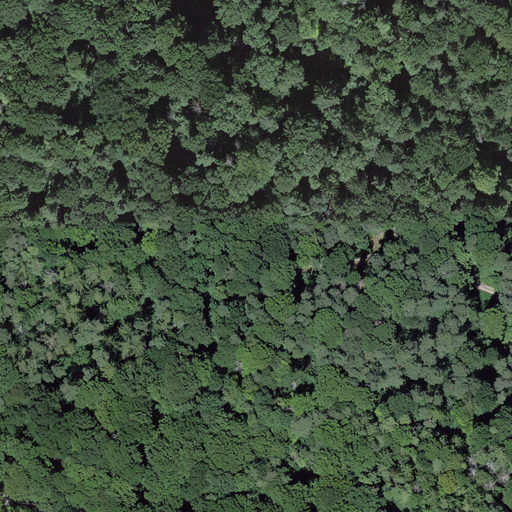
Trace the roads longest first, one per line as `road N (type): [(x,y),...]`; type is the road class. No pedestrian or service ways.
road 1 (track): [(0,218),(26,239),(74,252),(175,243),(298,267),(399,256),(511,296)]
road 2 (track): [(399,256),(384,168),(400,49),(387,0)]
